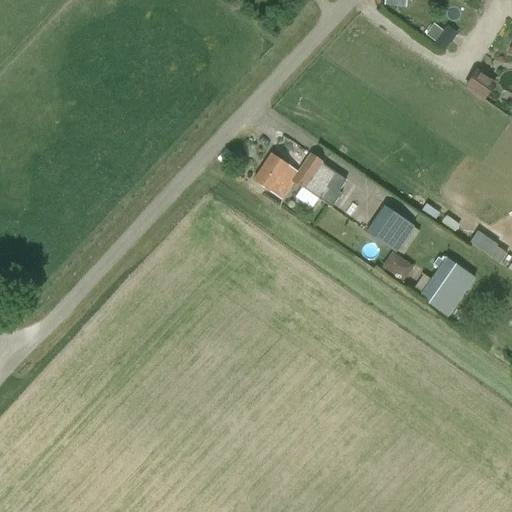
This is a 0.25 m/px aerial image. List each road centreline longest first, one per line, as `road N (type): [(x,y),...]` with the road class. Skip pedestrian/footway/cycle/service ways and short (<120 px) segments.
road 1 (unclassified): [(11,358),(351,0)]
road 2 (track): [(511,387),(192,169)]
